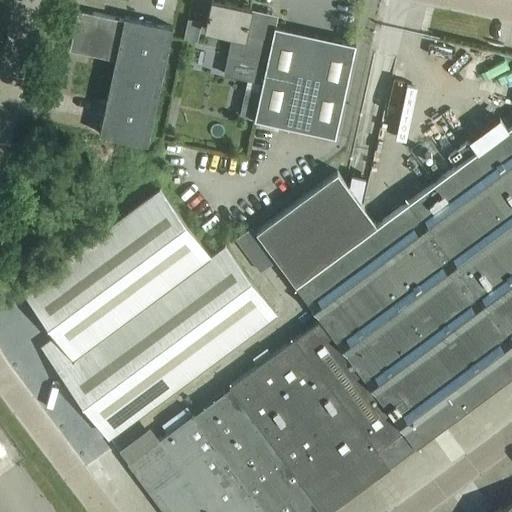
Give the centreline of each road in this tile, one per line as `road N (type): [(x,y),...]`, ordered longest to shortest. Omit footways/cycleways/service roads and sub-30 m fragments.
road 1 (residential): [(105,511),(0,369),(0,138),(29,0)]
road 2 (residential): [(511,437),(410,511)]
